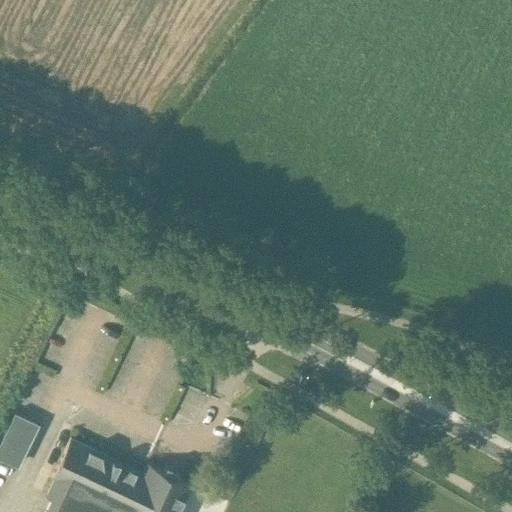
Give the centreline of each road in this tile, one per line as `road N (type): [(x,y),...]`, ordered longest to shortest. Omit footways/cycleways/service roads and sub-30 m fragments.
road 1 (tertiary): [(307,339),(0,195)]
road 2 (tertiary): [(307,339),(377,390),(511,462)]
road 3 (tertiary): [(511,436),(390,368),(307,339)]
